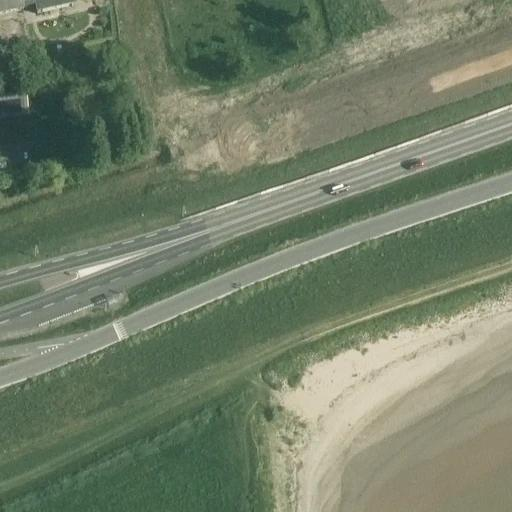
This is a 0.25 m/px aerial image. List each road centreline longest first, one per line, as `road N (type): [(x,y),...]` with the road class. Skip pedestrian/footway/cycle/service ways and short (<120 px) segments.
road 1 (unclassified): [(0,376),(419,206),(511,177)]
road 2 (secondary): [(511,125),(213,229)]
road 3 (secondary): [(0,316),(213,229)]
road 4 (secondary): [(213,229),(0,281)]
